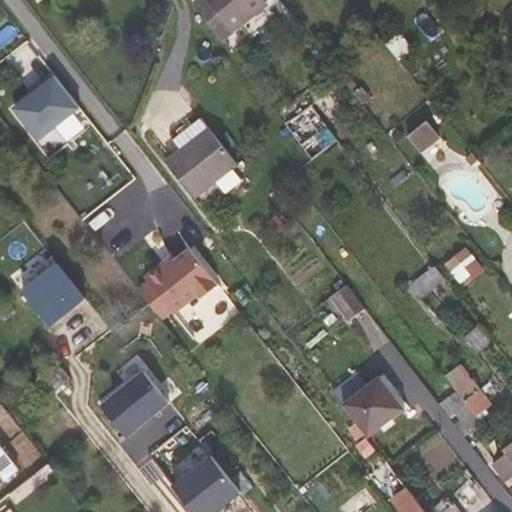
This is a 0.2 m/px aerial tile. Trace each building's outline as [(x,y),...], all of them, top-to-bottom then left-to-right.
[(267,4),(263,0),(199,0),(195,3),(221,38),(267,4)] [(56,74),(51,77),(27,95),(22,99),(9,109),(8,110),(36,145),(83,109),(56,74)] [(339,139),(314,105),(287,125),(312,159),(339,139)] [(200,118),(184,130),(194,143),(210,131),(200,118)] [(440,136),(426,119),(407,135),(420,152),(440,136)] [(195,198),(237,165),(210,131),(194,143),(187,149),(185,147),(166,161),(195,198)] [(20,285),(58,263),(49,248),(11,270),(20,285)] [(447,263),(462,281),(480,266),(465,248),(447,263)] [(205,301),(208,305),(224,292),(192,252),(166,272),(164,268),(146,281),(179,320),(205,301)] [(86,299),(58,263),(23,292),(51,327),(86,299)] [(333,296),(351,320),(366,308),(348,285),(333,296)] [(59,361),(37,378),(51,397),(55,395),(74,380),(59,361)] [(332,387),(369,435),(404,408),(380,377),(368,385),(356,370),(332,387)] [(170,402),(144,371),(101,406),(126,437),(170,402)] [(511,442),(502,451),(511,463),(511,442)] [(0,480),(14,471),(0,451),(0,480)] [(216,511),(241,491),(231,478),(212,456),(174,486),(195,511),(216,511)] [(248,478),(242,471),(231,478),(241,491),(243,494),(254,486),(248,478)] [(426,511),(409,490),(395,500),(404,511),(426,511)]
